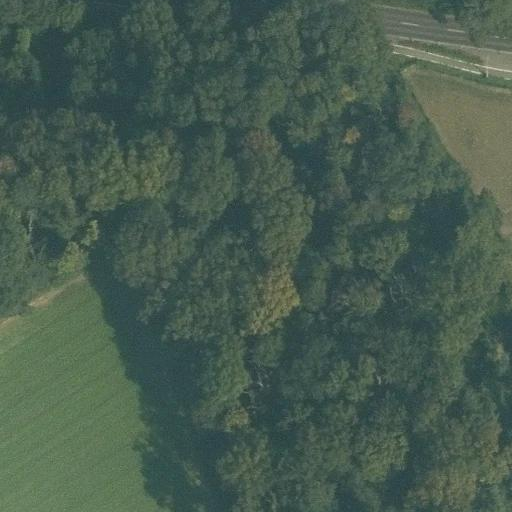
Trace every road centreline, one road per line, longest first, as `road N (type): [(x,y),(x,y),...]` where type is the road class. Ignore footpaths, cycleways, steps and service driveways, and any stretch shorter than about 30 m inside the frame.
road 1 (track): [(511,271),(381,66),(380,19)]
road 2 (secondary): [(511,39),(235,0)]
